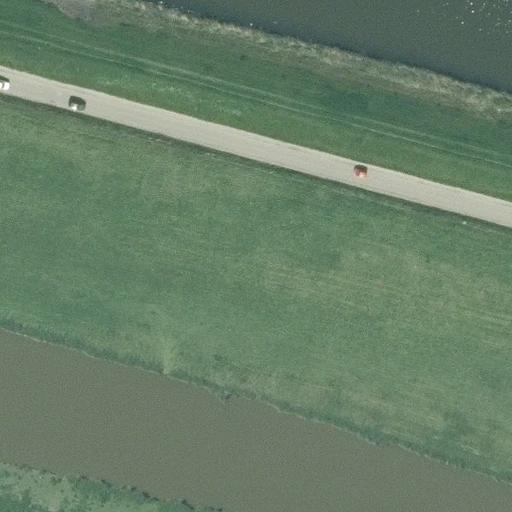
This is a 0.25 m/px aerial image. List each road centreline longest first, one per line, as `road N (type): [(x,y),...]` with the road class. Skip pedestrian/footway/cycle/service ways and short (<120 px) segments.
road 1 (track): [(0,31),(511,166)]
road 2 (tertiary): [(511,216),(0,81)]
